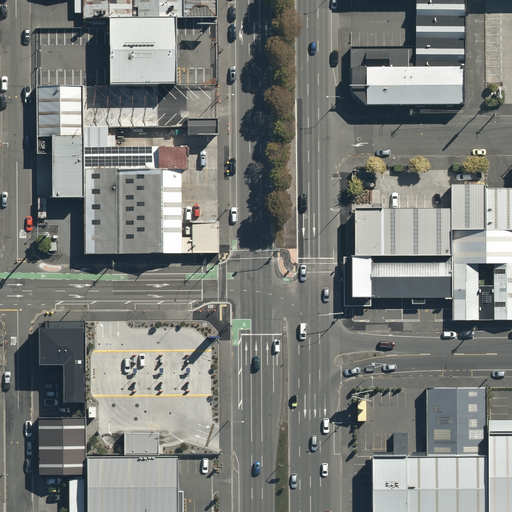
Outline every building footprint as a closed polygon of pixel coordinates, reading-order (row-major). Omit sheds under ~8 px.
[(133,0),(82,0),(82,19),(109,19),(133,19),(133,0)] [(133,0),(133,19),(175,18),(183,18),(182,0),(133,0)] [(216,0),(182,0),(183,18),(217,18),(216,0)] [(461,0),(414,0),(415,47),(415,52),(415,68),(462,68),(461,0)] [(109,28),(109,85),(158,85),(176,85),(175,18),(133,19),(109,19),(109,28)] [(352,49),(352,93),(367,107),(462,104),(462,68),(415,68),(415,52),(352,49)] [(109,85),(82,86),(82,128),(108,127),(174,127),(174,107),(158,107),(158,85),(109,85)] [(82,128),(82,86),(60,86),(37,86),(37,139),(51,139),(83,138),(82,128)] [(186,120),(187,135),(217,134),(217,119),(186,120)] [(187,147),(108,147),(108,127),(82,128),(83,138),(83,170),(117,170),(182,170),(187,170),(187,147)] [(83,138),(51,139),(52,200),(83,200),(83,170),(83,138)] [(115,253),(117,170),(83,170),(83,200),(84,253),(115,253)] [(182,170),(117,170),(115,253),(182,252),(182,222),(182,170)] [(485,232),(484,186),(450,186),(451,210),(452,232),(485,232)] [(451,210),(354,210),(355,256),(452,256),(452,232),(451,210)] [(217,252),(217,222),(182,222),(182,252),(217,252)] [(493,321),(511,320),(511,231),(485,232),(452,232),(452,256),(452,299),(452,321),(478,321),(478,287),(478,265),(493,265),(493,286),(493,321)] [(452,299),(452,256),(355,256),(351,256),(351,307),(371,307),(371,299),(412,299),(412,304),(425,304),(425,299),(452,299)] [(493,286),(478,287),(478,321),(493,321),(493,286)] [(62,362),(63,398),(84,398),(83,321),(45,322),(45,326),(38,326),(38,362),(62,362)] [(425,455),(485,454),(485,451),(485,431),(484,390),(425,390),(425,455)] [(39,416),(38,416),(39,473),(85,472),(85,455),(85,451),(85,416),(39,416)] [(511,511),(511,430),(485,431),(485,454),(485,511),(511,511)] [(371,511),(485,511),(485,454),(425,455),(371,455),(371,511)] [(177,511),(177,455),(85,455),(85,472),(85,477),(85,511),(177,511)] [(85,511),(85,477),(69,477),(69,511),(85,511)]
